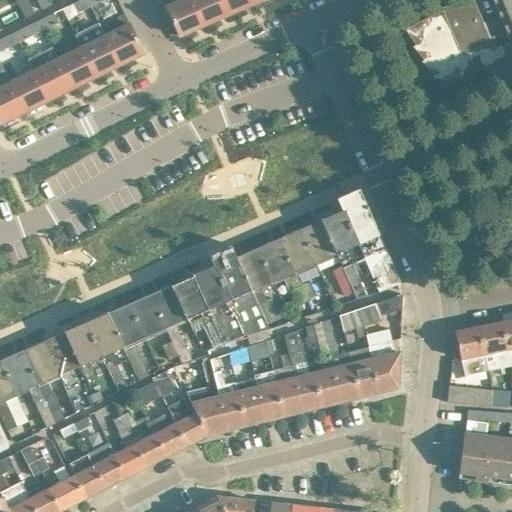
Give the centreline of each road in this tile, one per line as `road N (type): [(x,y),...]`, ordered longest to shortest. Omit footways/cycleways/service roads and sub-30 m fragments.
road 1 (residential): [(112,511),(192,468),(227,474),(373,434),(421,439)]
road 2 (residential): [(435,312),(311,25)]
road 3 (residential): [(0,169),(179,82)]
road 4 (residential): [(179,82),(311,25)]
road 5 (residential): [(421,439),(435,312)]
